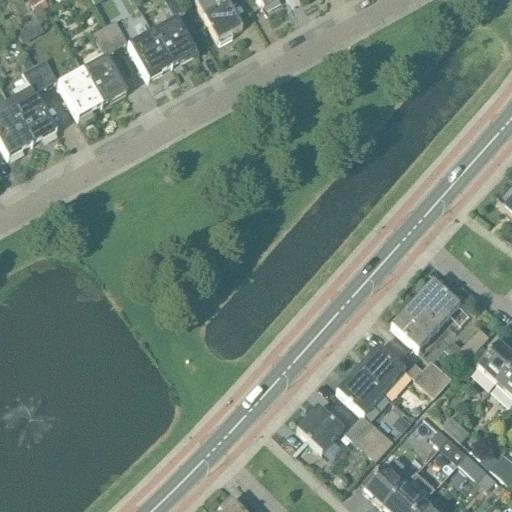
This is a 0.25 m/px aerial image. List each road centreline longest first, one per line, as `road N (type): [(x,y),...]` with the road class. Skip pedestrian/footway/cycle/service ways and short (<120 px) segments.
road 1 (residential): [(0,221),(397,0)]
road 2 (secondary): [(216,447),(413,227)]
road 3 (secondary): [(413,227),(511,115)]
road 4 (residential): [(413,227),(511,319)]
